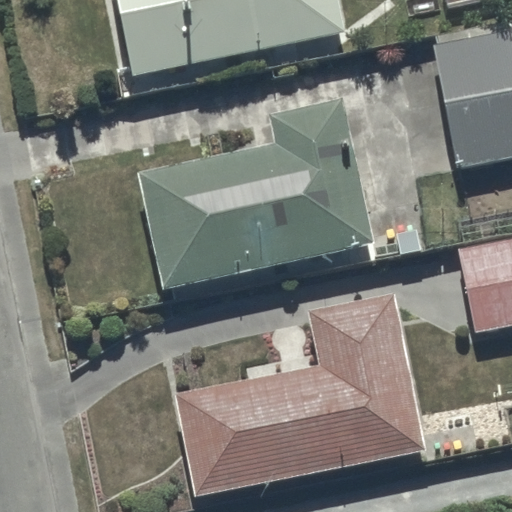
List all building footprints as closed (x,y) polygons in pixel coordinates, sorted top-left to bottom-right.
[(339,0),(115,0),(133,86),(348,42),(339,0)] [(511,38),(434,53),(456,174),(511,163),(511,38)] [(342,110),(271,125),(277,155),(140,185),(164,298),(373,253),(342,110)] [(511,246),(460,256),(475,341),(511,333),(511,246)] [(319,374),(174,402),(193,503),(425,460),(394,300),(308,316),(319,374)]
